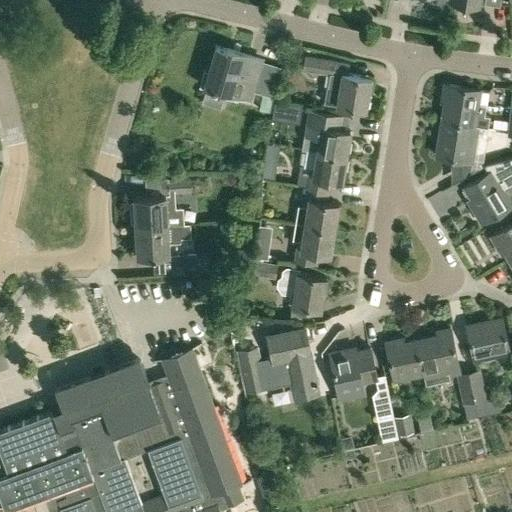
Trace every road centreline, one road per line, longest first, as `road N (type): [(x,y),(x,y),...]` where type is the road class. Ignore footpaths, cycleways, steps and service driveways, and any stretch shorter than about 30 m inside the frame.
road 1 (residential): [(13,257),(40,264),(93,256),(97,197),(159,0)]
road 2 (residential): [(411,53),(166,0)]
road 3 (residential): [(396,193),(452,272),(444,290),(376,291)]
road 4 (residential): [(396,193),(411,53)]
road 5 (residential): [(0,78),(29,213)]
